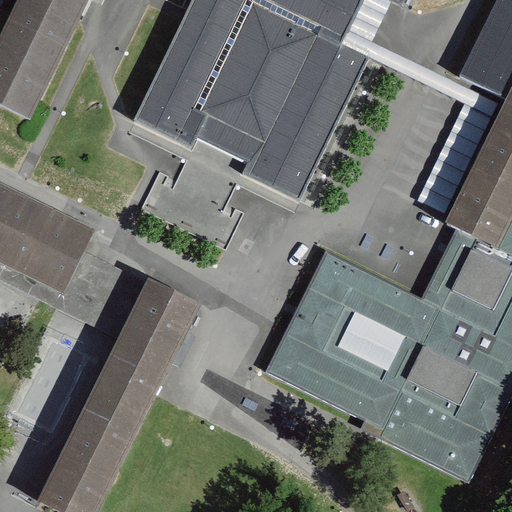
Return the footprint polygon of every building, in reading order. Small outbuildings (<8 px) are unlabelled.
[(21,0),(0,44),(0,104),(30,119),(78,21),(88,0),(21,0)] [(192,0),(134,121),(192,150),(197,138),(252,164),(247,173),(297,198),(368,59),(341,46),(364,0),(391,0),(393,1),(402,5),(404,0),(192,0)] [(327,256),(267,376),(363,423),(381,432),(377,439),(468,484),(511,395),(511,0),(502,0),(461,85),(501,105),(446,217),(446,227),(456,232),(424,295),(421,303),(327,256)] [(373,44),(393,1),(391,0),(364,0),(341,46),(368,59),(465,105),(418,203),(446,217),(501,105),(461,85),(373,44)] [(0,281),(39,301),(57,310),(99,331),(127,274),(88,255),(97,238),(0,190),(0,281)] [(152,283),(40,506),(52,511),(95,511),(155,394),(199,306),(152,283)] [(88,333),(54,317),(11,398),(46,415),(88,333)]
